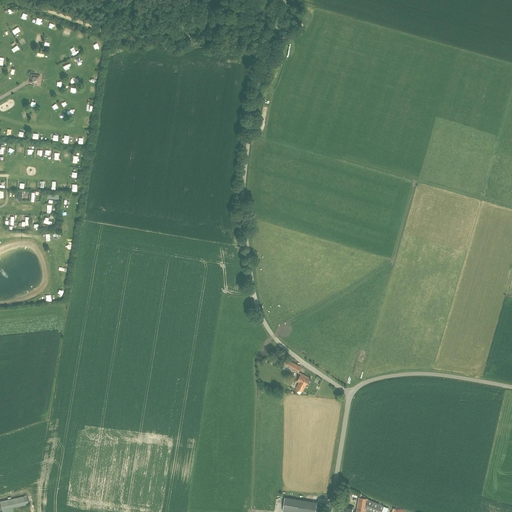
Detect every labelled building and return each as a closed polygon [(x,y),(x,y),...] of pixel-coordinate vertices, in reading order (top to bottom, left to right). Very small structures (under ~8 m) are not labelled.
[(40,76),(31,75),(30,84),(39,85),(40,76)] [(298,373),(301,366),(286,358),(283,365),(298,373)] [(306,386),(307,383),(308,384),(309,383),(310,381),(309,380),(310,378),(301,373),(297,381),(299,382),(296,388),(303,391),(305,385),(306,386)] [(2,510),(28,504),(27,495),(0,501),(2,510)] [(298,511),(300,499),(285,497),(282,511),(298,511)] [(367,499),(368,498),(359,497),(358,507),(366,508),(367,499)] [(367,499),(366,508),(370,510),(368,511),(372,511),(373,511),(374,511),(381,511),(384,506),(367,499)]
